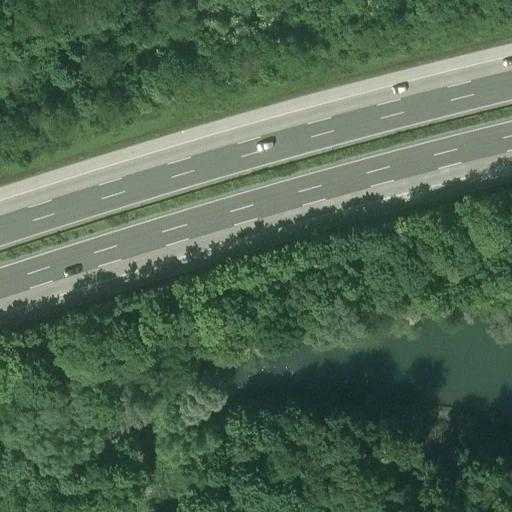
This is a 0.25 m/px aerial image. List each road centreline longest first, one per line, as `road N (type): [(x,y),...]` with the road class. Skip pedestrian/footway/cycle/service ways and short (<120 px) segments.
road 1 (motorway): [(511,70),(0,214)]
road 2 (motorway): [(0,291),(511,147)]
